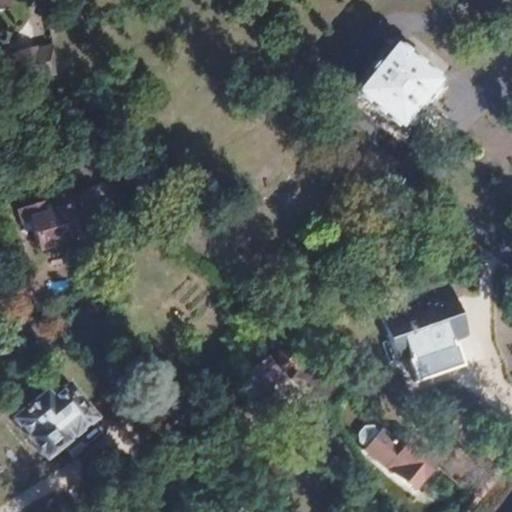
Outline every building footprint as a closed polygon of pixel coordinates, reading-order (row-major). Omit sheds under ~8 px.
[(411,137),(451,88),(396,43),(355,91),(411,137)] [(75,207),(109,196),(98,185),(70,194),(75,207)] [(76,235),(63,196),(17,211),(20,221),(28,219),(37,248),(76,235)] [(466,338),(450,294),(376,322),(392,365),(444,344),(447,345),(466,338)] [(270,356),(282,346),(269,334),(230,366),(241,379),(261,363),(270,356)] [(343,394),(282,346),(270,356),(274,360),(275,369),(276,370),(287,369),(295,376),(289,383),(327,414),(343,394)] [(276,383),(261,363),(241,379),(237,382),(228,389),(244,408),(276,383)] [(91,421),(66,388),(45,404),(40,398),(14,419),(44,457),(91,421)] [(145,429),(168,410),(159,398),(136,417),(145,429)] [(158,446),(181,427),(168,410),(145,429),(158,446)] [(368,453),(381,438),(369,429),(364,430),(356,439),(358,446),(368,453)] [(434,465),(421,455),(413,448),(408,455),(402,451),(382,436),(381,438),(368,453),(367,455),(414,490),(434,465)] [(408,455),(413,448),(407,444),(402,451),(408,455)]
